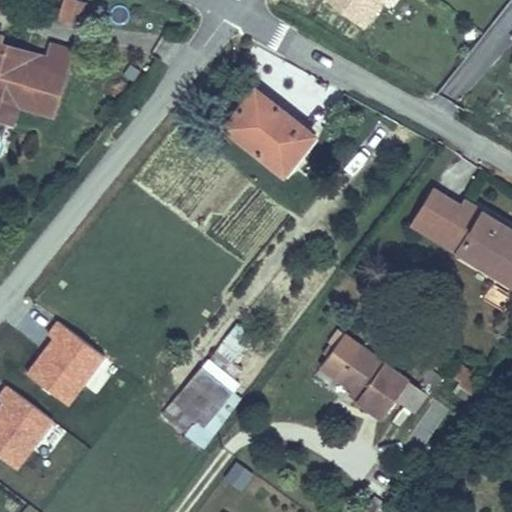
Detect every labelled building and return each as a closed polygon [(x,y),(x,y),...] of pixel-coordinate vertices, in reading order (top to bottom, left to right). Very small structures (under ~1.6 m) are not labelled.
[(88,3),(79,0),(62,0),(57,19),(81,27),(88,3)] [(336,0),(357,17),(371,0),(336,0)] [(0,120),(15,125),(20,107),(54,117),(71,62),(46,55),(2,41),(5,34),(0,32),(0,120)] [(50,41),(46,55),(71,62),(75,49),(50,41)] [(226,115),(287,160),(320,120),(256,75),(226,115)] [(406,227),(511,289),(511,226),(463,198),(460,202),(431,185),(406,227)] [(326,360),(356,382),(373,395),(364,406),(388,424),(421,380),(350,327),(326,360)] [(233,391),(242,380),(208,354),(166,405),(208,437),(239,396),(233,391)] [(373,395),(356,382),(347,394),(364,406),(373,395)] [(241,491),(253,472),(234,460),(222,478),(241,491)]
